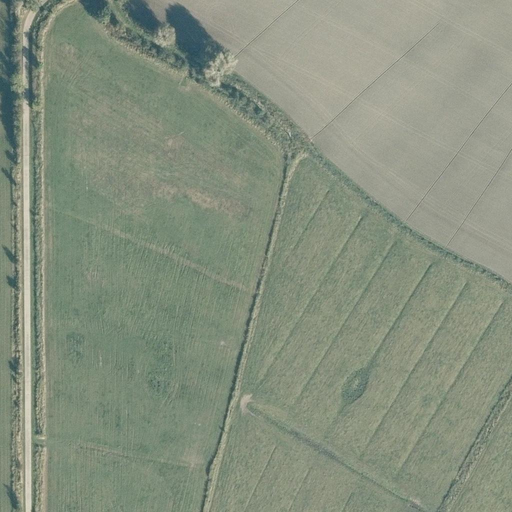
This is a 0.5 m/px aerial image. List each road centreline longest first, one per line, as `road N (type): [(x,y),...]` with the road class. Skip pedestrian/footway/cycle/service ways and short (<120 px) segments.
road 1 (unclassified): [(29,511),(27,42),(28,16),(42,0)]
road 2 (track): [(107,0),(118,20),(247,101),(301,158)]
